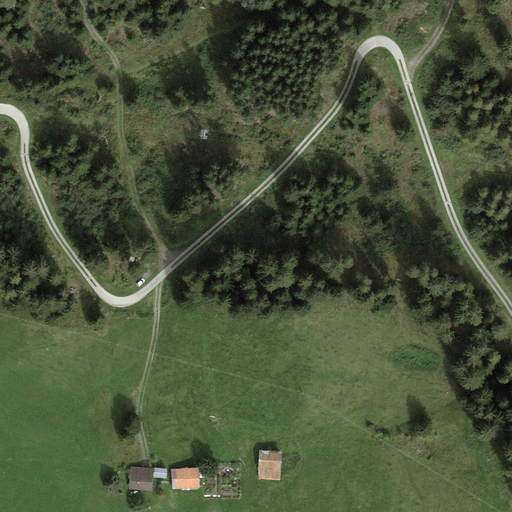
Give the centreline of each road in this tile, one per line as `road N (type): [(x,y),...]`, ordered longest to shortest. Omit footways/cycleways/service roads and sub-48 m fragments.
road 1 (track): [(511,306),(458,236),(395,48),(368,46),(346,95),(263,189),(136,298),(117,302),(98,290),(34,187),(25,132),(13,109),(0,109)]
road 2 (track): [(181,259),(149,233),(121,130),(119,70),(77,0)]
